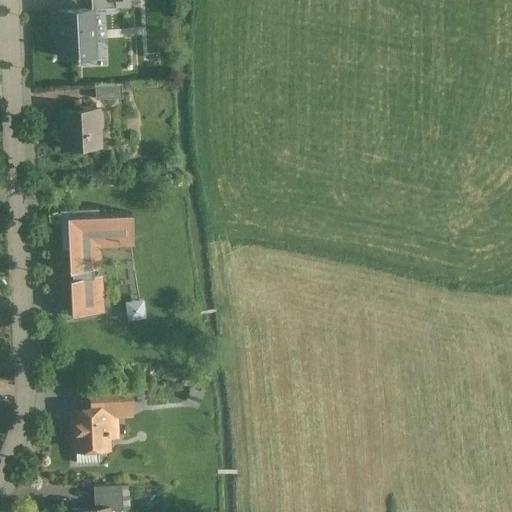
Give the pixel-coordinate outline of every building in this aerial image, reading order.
[(163,0),(150,0),(150,9),(164,9),(163,0)] [(92,9),(57,11),(59,57),(94,55),(92,9)] [(121,83),(95,85),(96,99),(122,97),(121,83)] [(97,109),(62,110),(64,147),(80,146),(84,150),(95,150),(98,146),(98,130),(102,125),(101,114),(97,111),(97,109)] [(98,209),(60,211),(62,248),(68,248),(69,272),(72,271),(73,279),(93,277),(92,269),(102,267),(101,247),(133,245),(131,213),(98,215),(98,209)] [(73,279),(70,280),(71,313),(104,312),(102,276),(93,277),(73,279)] [(126,301),(130,320),(149,317),(145,297),(126,301)] [(131,383),(103,385),(104,408),(115,407),(116,408),(132,408),(131,383)] [(104,408),(73,409),(75,449),(107,448),(106,437),(117,436),(116,408),(115,407),(104,408)] [(121,484),(93,485),(94,509),(107,508),(107,509),(122,509),(121,484)]
